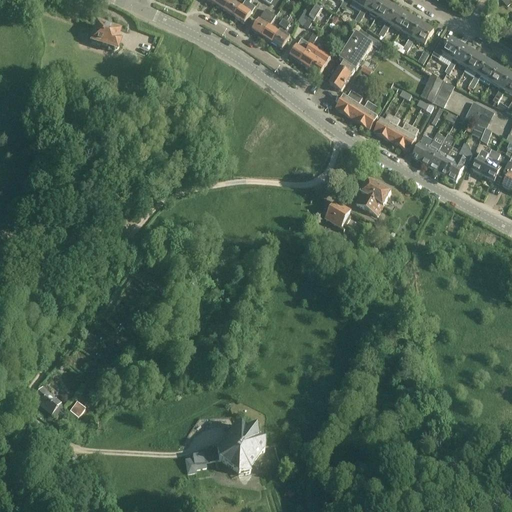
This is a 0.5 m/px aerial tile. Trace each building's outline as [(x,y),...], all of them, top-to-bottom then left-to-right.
[(233,0),(219,0),(215,7),(225,13),(231,3),(233,0)] [(244,26),(254,11),(248,6),(252,1),(250,0),(247,0),(245,4),(241,10),(235,20),(244,26)] [(358,16),(363,19),(367,13),(365,11),(371,0),(354,0),(352,4),(362,10),(358,16)] [(376,20),(377,19),(386,4),(379,0),(371,0),(365,11),(367,13),(370,14),(369,16),(376,20)] [(235,20),(241,10),(231,3),(225,13),(235,20)] [(387,33),(391,27),(389,26),(398,11),(386,4),(377,19),(386,24),(382,30),(387,33)] [(410,18),(398,11),(389,26),(391,27),(401,33),(410,18)] [(304,28),(308,31),(313,24),(314,25),(320,16),(314,12),(309,19),(304,28)] [(262,39),(269,28),(275,20),(265,13),(253,32),(262,39)] [(304,28),(309,19),(311,17),(305,13),(298,24),(304,28)] [(359,25),(363,19),(358,16),(354,22),(359,25)] [(279,26),(283,29),(286,23),(287,23),(288,20),(285,18),(283,21),(282,20),(279,26)] [(336,28),(340,21),(335,18),(331,25),(336,28)] [(410,39),(406,45),(411,48),(414,42),(413,40),(422,26),(410,18),(401,33),(410,39)] [(425,48),(434,33),(422,26),(413,40),(414,42),(425,48)] [(96,27),(90,43),(112,51),(113,52),(114,52),(115,52),(116,51),(117,51),(118,50),(118,49),(119,48),(119,47),(119,46),(118,45),(118,44),(117,44),(117,43),(116,43),(119,35),(96,27)] [(279,35),(269,28),(262,39),(272,45),(280,33),(279,35)] [(383,40),(387,33),(382,30),(378,37),(383,40)] [(359,31),(356,36),(373,48),(376,49),(379,44),(359,31)] [(282,52),(290,39),(280,33),(272,45),(282,52)] [(311,48),(317,39),(313,36),(307,45),(301,41),(290,58),(300,65),(311,48)] [(356,73),(373,48),(356,36),(352,42),(344,54),(339,61),(343,64),(340,70),(340,69),(329,86),(341,94),(352,77),(355,72),(356,73)] [(337,50),(344,54),(352,42),(345,37),(337,50)] [(457,64),(455,63),(464,48),(452,41),(448,47),(441,43),(432,57),(439,62),(443,56),(452,62),(448,67),(453,70),(457,64)] [(407,54),(411,48),(406,45),(402,51),(407,54)] [(311,48),(300,65),(310,71),(319,56),(320,54),(321,55),(324,50),(323,49),(320,47),(318,46),(315,51),(311,48)] [(476,55),(464,48),(455,63),(457,64),(457,65),(467,70),(476,55)] [(423,67),(429,56),(424,53),(418,64),(423,67)] [(319,78),(330,61),(320,55),(320,54),(319,56),(310,71),(319,78)] [(481,79),(479,78),(488,63),(476,55),(467,70),(476,76),(472,82),(477,85),(479,82),(481,79)] [(487,87),(490,86),(491,85),(500,70),(488,63),(479,78),(481,79),(479,82),(487,87)] [(449,77),(453,70),(449,68),(445,74),(449,77)] [(511,77),(500,70),(491,85),(500,91),(496,97),(501,99),(504,93),(502,92),(511,77)] [(511,97),(511,77),(502,92),(504,93),(511,97)] [(440,89),(443,83),(431,78),(420,99),(432,105),(435,99),(440,89)] [(473,91),(477,85),(472,82),(468,89),(473,91)] [(444,84),(441,89),(452,95),(454,89),(444,84)] [(446,105),(452,95),(440,89),(435,99),(436,99),(446,105)] [(344,116),(357,96),(351,93),(346,100),(343,98),(335,111),(344,116)] [(403,100),(409,103),(412,98),(406,95),(403,100)] [(352,122),(360,109),(358,108),(363,100),(357,96),(344,116),(352,122)] [(497,106),(501,99),(496,97),(492,103),(497,106)] [(443,111),(446,105),(436,99),(433,105),(443,111)] [(361,127),(374,107),(368,103),(363,111),(360,109),(352,122),(361,127)] [(473,104),(470,110),(480,115),(483,110),(473,104)] [(369,133),(377,120),(374,118),(379,111),(374,107),(361,127),(369,133)] [(448,115),(443,113),(437,109),(429,124),(435,128),(441,116),(446,119),(448,115)] [(478,120),(480,115),(470,110),(468,115),(478,120)] [(483,110),(480,115),(491,121),(494,115),(483,110)] [(453,126),(456,120),(448,115),(445,122),(453,126)] [(470,124),(475,126),(478,120),(468,115),(464,121),(467,122),(470,124)] [(489,126),(491,121),(480,115),(478,120),(489,126)] [(382,139),(393,119),(388,116),(384,124),(380,122),(373,135),(382,139)] [(391,144),(398,131),(396,130),(400,122),(393,119),(382,139),(391,144)] [(478,120),(475,126),(476,127),(486,132),(489,126),(478,120)] [(470,124),(465,132),(471,136),(476,127),(475,126),(470,124)] [(400,149),(411,128),(406,125),(401,133),(398,131),(391,144),(400,149)] [(471,136),(481,141),(486,132),(476,127),(471,136)] [(409,154),(416,141),(414,140),(419,132),(411,128),(400,149),(409,154)] [(487,147),(492,135),(486,132),(481,141),(480,143),(487,147)] [(438,174),(451,151),(447,149),(453,138),(448,136),(442,146),(429,169),(438,174)] [(502,188),(511,193),(511,138),(509,137),(506,144),(511,146),(511,147),(511,148),(511,159),(503,177),(507,179),(502,188)] [(420,165),(432,143),(424,138),(420,145),(411,160),(420,165)] [(429,169),(442,146),(433,141),(432,143),(420,165),(429,169)] [(464,169),(467,163),(468,164),(472,157),(469,149),(465,147),(463,150),(462,152),(447,179),(456,184),(464,170),(464,169)] [(451,151),(438,174),(447,179),(462,152),(458,149),(457,151),(453,149),(452,149),(451,151)] [(483,178),(495,154),(491,152),(488,157),(481,154),(478,160),(478,161),(472,173),(483,178)] [(500,172),(503,166),(497,163),(500,157),(495,154),(483,178),(494,184),(500,172)] [(361,197),(383,209),(391,195),(369,183),(361,196),(361,197)] [(361,197),(356,207),(378,219),(383,209),(361,197)] [(335,205),(325,223),(342,232),(352,215),(335,205)] [(32,402),(51,417),(55,419),(63,409),(60,406),(61,405),(42,390),(32,402)] [(78,421),(84,411),(76,405),(69,414),(78,421)] [(216,451),(202,454),(202,453),(196,454),(196,457),(192,458),(193,461),(185,463),(188,476),(196,474),(196,472),(206,470),(205,465),(218,462),(219,463),(221,463),(235,473),(237,476),(249,474),(249,471),(260,455),(263,453),(262,445),(256,443),(254,433),(245,434),(239,429),(231,431),(231,434),(219,450),(216,451)]
